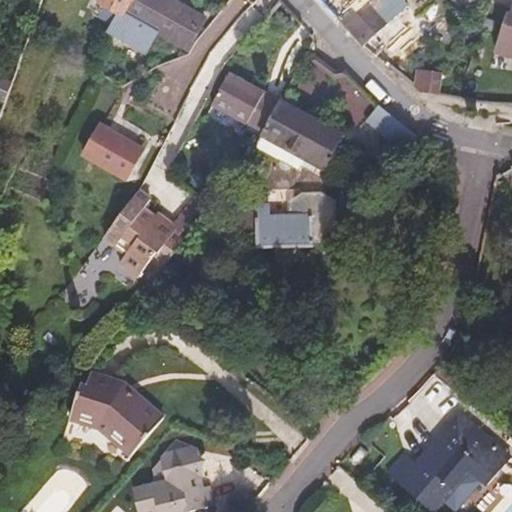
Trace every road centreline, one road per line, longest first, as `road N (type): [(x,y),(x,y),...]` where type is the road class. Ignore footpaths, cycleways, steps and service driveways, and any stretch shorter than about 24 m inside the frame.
road 1 (residential): [(484,145),(465,285),(436,359),(299,482),(293,511)]
road 2 (residential): [(300,0),(410,112),(484,145)]
